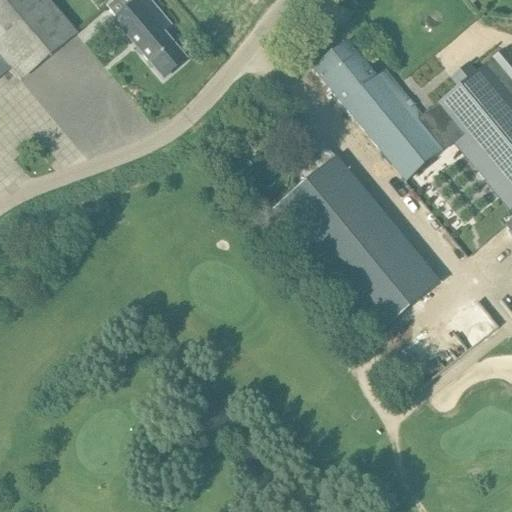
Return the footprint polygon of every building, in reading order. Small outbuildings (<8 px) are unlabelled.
[(0,0),(0,77),(10,69),(20,81),(75,34),(63,19),(46,0),(0,0)] [(169,26),(156,11),(146,0),(145,0),(116,25),(163,79),(185,60),(161,32),(169,26)] [(447,149),(422,118),(385,72),(376,79),(347,44),(313,71),(405,183),(447,149)] [(511,59),(504,51),(476,74),(469,65),(448,82),(455,91),(422,118),(447,149),(453,144),(511,215),(511,220),(505,227),(511,235),(511,59)] [(374,337),(382,330),(438,284),(336,160),(273,211),(374,337)]
